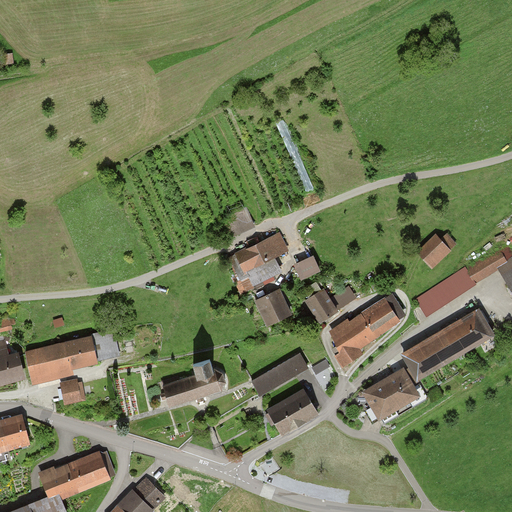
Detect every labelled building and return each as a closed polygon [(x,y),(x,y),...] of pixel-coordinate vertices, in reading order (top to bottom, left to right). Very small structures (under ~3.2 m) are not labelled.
[(14,55),(5,56),(6,66),(15,66),(14,55)] [(228,220),(235,233),(256,223),(249,210),(228,220)] [(280,234),(236,256),(245,274),(248,272),(256,287),(285,273),(278,258),(289,252),(280,234)] [(422,259),(434,270),(455,248),(444,237),(422,259)] [(425,316),(501,270),(511,288),(511,260),(508,262),(501,249),(416,301),(425,316)] [(314,255),(295,264),(302,281),(322,272),(314,255)] [(281,290),(255,303),(266,327),(293,314),(281,290)] [(323,290),(306,304),(322,326),(340,312),(323,290)] [(388,298),(330,333),(350,366),(365,356),(360,349),(404,322),(388,298)] [(480,308),(402,355),(419,383),(497,336),(480,308)] [(93,332),(100,358),(121,352),(114,327),(93,332)] [(91,338),(26,353),(33,386),(75,376),(73,370),(98,365),(91,338)] [(0,387),(26,381),(17,348),(9,350),(7,342),(0,343),(0,387)] [(295,356),(254,378),(263,393),(304,371),(295,356)] [(197,374),(164,383),(169,404),(222,389),(228,381),(225,371),(216,364),(214,357),(193,362),(197,374)] [(317,371),(330,364),(327,359),(314,365),(317,371)] [(406,368),(364,394),(381,422),(424,396),(406,368)] [(81,380),(62,385),(67,407),(87,403),(81,380)] [(303,390),(269,411),(285,437),(319,416),(303,390)] [(0,453),(31,446),(23,416),(0,422),(0,453)] [(49,497),(12,511),(67,511),(63,500),(115,480),(103,451),(40,477),(49,497)] [(153,511),(167,498),(147,480),(116,511),(153,511)]
